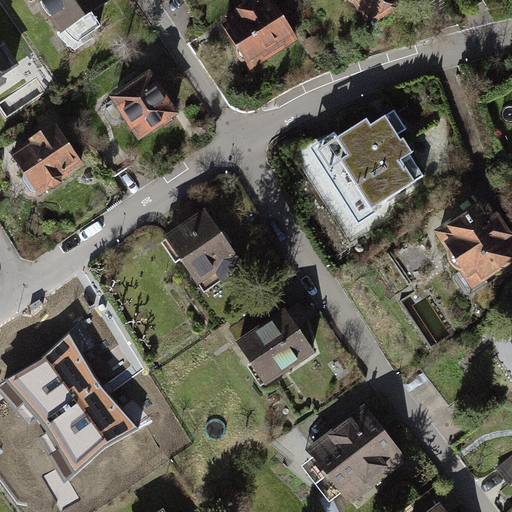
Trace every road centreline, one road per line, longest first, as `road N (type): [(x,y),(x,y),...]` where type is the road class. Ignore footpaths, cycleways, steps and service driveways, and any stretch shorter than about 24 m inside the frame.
road 1 (residential): [(242,137),(387,386),(486,511)]
road 2 (residential): [(242,137),(361,83),(511,41)]
road 3 (residential): [(23,290),(242,137)]
road 4 (residential): [(148,0),(242,137)]
